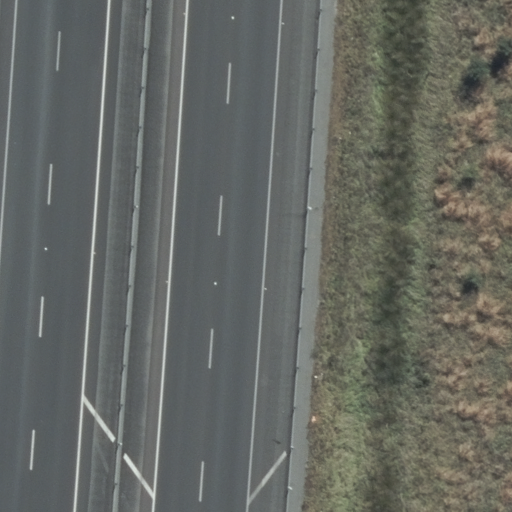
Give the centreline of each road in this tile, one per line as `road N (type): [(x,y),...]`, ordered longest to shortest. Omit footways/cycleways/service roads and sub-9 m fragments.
road 1 (motorway): [(237,0),(200,511)]
road 2 (motorway): [(26,511),(59,0)]
